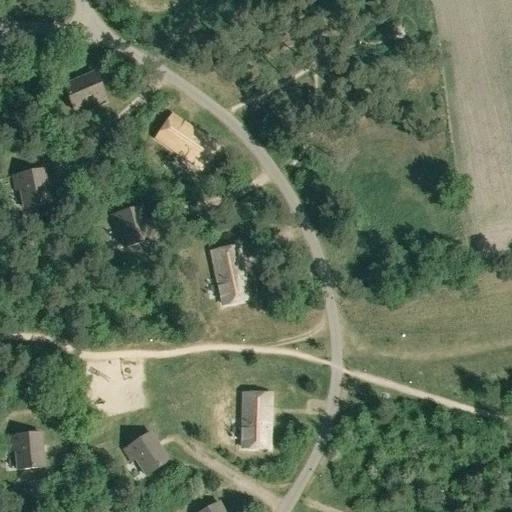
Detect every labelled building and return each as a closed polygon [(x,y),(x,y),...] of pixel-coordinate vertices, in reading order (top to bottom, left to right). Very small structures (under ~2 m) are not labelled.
[(63,86),(73,110),(91,103),(93,107),(107,101),(94,73),(63,86)] [(172,116),(157,138),(201,169),(216,147),(172,116)] [(20,189),(24,209),(50,203),(43,170),(12,176),(15,190),(20,189)] [(119,228),(125,248),(150,241),(141,208),(111,216),(115,230),(119,228)] [(237,247),(211,253),(223,305),(249,299),(237,247)] [(270,395),(243,394),(242,448),(269,449),(270,395)] [(135,460),(146,476),(168,462),(149,433),(123,450),(131,462),(135,460)] [(15,450),(17,470),(43,468),(40,434),(9,436),(11,451),(15,450)] [(223,511),(218,503),(201,511),(223,511)]
